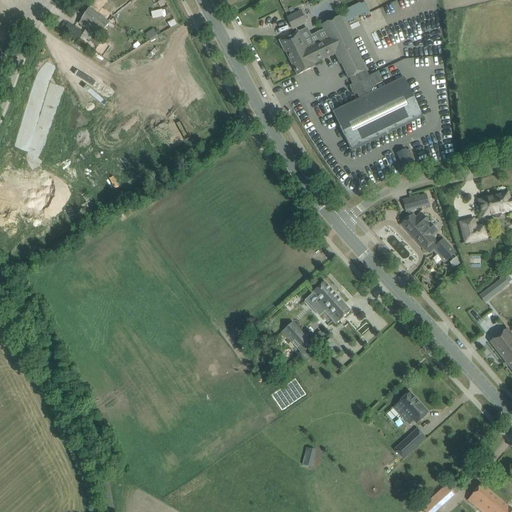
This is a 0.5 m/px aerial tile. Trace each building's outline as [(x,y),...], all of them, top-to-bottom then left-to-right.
[(109,22),(97,14),(89,9),(79,24),(94,34),(89,41),(98,47),(102,40),(98,38),(109,22)] [(293,29),(308,22),(307,21),(311,19),(307,9),(302,11),(302,10),(287,17),(293,29)] [(423,116),(419,107),(405,79),(379,91),(376,85),(383,82),(378,72),(369,76),(344,23),(352,20),(348,13),(322,25),(328,38),(307,48),(299,31),(279,41),(285,52),(286,52),(297,75),(315,67),(314,65),(335,54),(340,64),(342,64),(349,78),(352,84),(349,86),(354,96),(357,95),(360,101),(336,112),(353,149),(423,116)] [(68,23),(63,31),(78,42),(84,33),(68,23)] [(511,198),(511,199),(510,199),(508,193),(480,200),(484,217),(490,215),(492,215),(493,217),(496,219),(499,218),(501,215),(500,212),(511,209),(511,208),(511,207),(511,206),(511,198)] [(429,206),(428,202),(426,195),(403,201),(406,211),(429,206)] [(416,219),(412,215),(402,224),(401,224),(425,250),(426,249),(430,253),(435,248),(439,244),(438,244),(432,237),(438,232),(423,215),(422,214),(416,219)] [(476,228),(474,222),(474,219),(460,223),(465,242),(465,243),(471,242),(487,238),(484,226),(476,228)] [(455,253),(447,243),(443,240),(439,244),(435,248),(447,261),(455,253)] [(481,267),(482,256),(471,255),(470,266),(481,267)] [(453,268),(460,264),(456,257),(450,263),(451,264),(453,268)] [(504,276),(479,295),(484,303),(509,284),(504,276)] [(337,324),(343,318),(351,311),(324,282),(314,291),(315,293),(308,299),(308,301),(312,305),(314,305),(318,301),(319,302),(317,303),(337,324)] [(305,353),(313,346),(293,322),(281,333),(287,340),(290,337),(302,351),(300,353),(301,355),(299,357),(304,364),(305,364),(311,359),(310,358),(305,353)] [(508,365),(511,361),(511,333),(508,328),(498,336),(490,342),(508,365)] [(262,347),(252,356),(261,366),(271,357),(262,347)] [(417,424),(429,413),(410,393),(398,403),(398,404),(394,408),(409,425),(414,421),(417,424)] [(403,459),(419,445),(410,436),(395,450),(403,459)] [(314,466),(316,449),(306,448),(304,465),(314,466)] [(481,484),(468,500),(481,511),(511,511),(511,509),(509,507),(481,484)] [(436,495),(422,508),(425,511),(436,511),(445,504),(436,495)]
